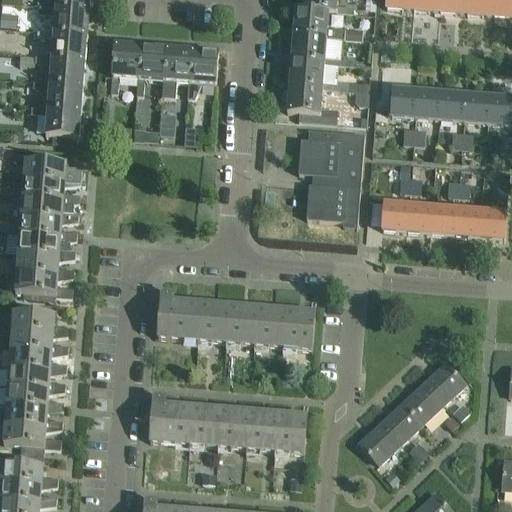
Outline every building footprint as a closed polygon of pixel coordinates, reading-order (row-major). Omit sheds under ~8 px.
[(54,0),(54,11),(89,14),(90,0),(54,0)] [(303,0),(302,13),(328,15),(354,17),(354,10),(336,8),(336,0),(303,0)] [(386,0),(386,13),(413,15),(414,0),(386,0)] [(414,0),(413,15),(440,17),(441,0),(414,0)] [(441,0),(440,17),(467,19),(468,0),(441,0)] [(468,0),(467,19),(494,21),(495,0),(468,0)] [(511,0),(495,0),(494,21),(511,22),(511,0)] [(53,19),(52,36),(53,36),(53,37),(87,40),(89,14),(54,11),(39,10),(39,18),(53,19)] [(294,15),(292,41),(326,43),(342,45),(343,34),(327,32),(328,15),(302,13),(302,15),(294,15)] [(0,30),(17,32),(18,19),(0,17),(0,23),(0,30)] [(364,34),(345,33),(345,44),(363,45),(364,34)] [(51,43),(50,61),(52,61),(52,62),(85,64),(87,40),(53,37),(53,36),(52,36),(36,34),(36,41),(51,43)] [(292,41),(290,65),(324,68),(324,69),(340,70),(340,69),(353,70),(353,66),(350,64),(340,64),(324,62),(326,43),(292,41)] [(119,83),(137,85),(137,83),(138,83),(140,50),(115,48),(111,98),(118,98),(119,83)] [(137,83),(137,85),(136,100),(142,100),(144,85),(162,87),(162,85),(165,52),(140,50),(138,83),(137,83)] [(162,85),(162,87),(161,102),(176,104),(177,88),(188,89),(188,87),(191,54),(165,52),(162,85)] [(188,87),(188,89),(187,104),(193,104),(194,104),(201,90),(215,91),(218,56),(191,54),(188,87)] [(49,68),(48,87),(49,87),(49,88),(83,91),(85,64),(52,62),(52,61),(50,61),(34,60),(34,67),(49,68)] [(290,65),(288,91),(322,94),(322,95),(338,96),(339,89),(322,88),(324,69),(324,68),(290,65)] [(47,94),(46,111),(47,111),(47,112),(81,115),(83,91),(49,88),(49,87),(48,87),(33,85),(32,92),(47,94)] [(347,96),(356,96),(369,98),(370,88),(348,86),(347,96)] [(322,95),(322,94),(288,91),(286,116),(336,120),(337,113),(320,112),(322,95)] [(390,121),(416,123),(418,97),(392,95),(390,121)] [(355,106),(359,110),(368,110),(369,98),(356,96),(355,106)] [(418,97),(416,123),(441,125),(442,99),(418,97)] [(442,99),(441,125),(465,127),(466,101),(442,99)] [(466,101),(465,127),(489,129),(490,103),(466,101)] [(511,104),(490,103),(489,129),(511,131),(511,122),(511,104)] [(10,109),(0,108),(0,118),(9,119),(10,109)] [(79,142),(81,115),(47,112),(47,111),(46,111),(31,110),(31,117),(45,118),(44,139),(79,142)] [(161,118),(160,141),(174,142),(176,119),(161,118)] [(102,129),(101,143),(114,143),(115,130),(102,129)] [(186,131),(184,149),(197,150),(198,132),(186,131)] [(135,133),(134,146),(144,147),(144,146),(145,135),(145,134),(135,133)] [(402,149),(414,150),(416,134),(403,133),(402,149)] [(416,134),(414,150),(424,151),(425,135),(416,134)] [(311,191),(308,191),(306,224),(342,227),(342,232),(357,233),(364,140),(308,136),(307,146),(300,145),(298,179),(312,180),(311,191)] [(450,155),(462,155),(464,138),(452,137),(450,155)] [(464,138),(462,155),(472,156),(473,139),(464,138)] [(511,142),(500,141),(499,159),(510,159),(511,142)] [(24,165),(23,184),(64,187),(64,190),(80,188),(80,180),(65,179),(66,168),(42,166),(43,159),(14,157),(14,164),(24,165)] [(401,169),(400,182),(401,182),(411,183),(412,170),(401,169)] [(401,182),(399,197),(410,198),(411,183),(401,182)] [(411,183),(410,198),(420,199),(421,184),(411,183)] [(23,184),(21,202),(78,207),(79,199),(63,198),(64,190),(64,187),(23,184)] [(446,202),(458,203),(459,187),(448,186),(446,202)] [(459,187),(458,203),(468,204),(469,188),(459,187)] [(507,192),(497,191),(496,206),(506,207),(507,192)] [(21,202),(20,221),(61,224),(61,227),(77,225),(77,218),(62,217),(62,208),(78,207),(21,202)] [(382,230),(382,235),(406,237),(407,237),(409,211),(384,209),(382,230)] [(409,211),(407,237),(430,239),(431,239),(433,213),(430,213),(409,211)] [(433,213),(431,239),(454,240),(456,241),(458,215),(456,215),(433,213)] [(458,215),(456,241),(478,242),(480,217),(471,216),(458,215)] [(480,217),(478,242),(480,243),(503,244),(505,219),(480,217)] [(20,221),(18,240),(60,243),(60,245),(69,245),(75,244),(76,236),(60,235),(61,227),(61,224),(20,221)] [(18,240),(17,259),(58,262),(58,264),(74,262),(74,255),(70,254),(69,245),(60,245),(60,243),(18,240)] [(17,259),(16,278),(57,281),(57,283),(72,281),(73,274),(57,273),(58,264),(58,262),(17,259)] [(56,292),(57,283),(57,281),(16,278),(14,297),(55,300),(55,302),(71,302),(71,293),(56,292)] [(162,297),(162,308),(167,308),(173,309),(174,298),(174,297),(163,296),(162,297)] [(159,335),(159,343),(196,346),(198,346),(201,311),(199,311),(173,309),(167,308),(162,308),(161,313),(159,335)] [(201,311),(198,346),(224,348),(226,348),(229,314),(226,313),(201,311)] [(229,314),(226,348),(251,350),(253,350),(255,351),(258,316),(257,316),(254,316),(229,314)] [(13,316),(11,335),(52,339),(52,340),(69,339),(69,332),(53,330),(54,319),(13,316)] [(258,316),(255,351),(282,353),(286,318),(285,318),(258,316)] [(286,318),(282,353),(313,355),(315,321),(286,318)] [(11,335),(10,354),(51,357),(51,359),(67,358),(68,350),(52,349),(52,340),(52,339),(11,335)] [(10,354),(8,373),(50,376),(49,378),(66,377),(66,369),(50,368),(51,359),(51,357),(10,354)] [(425,388),(445,409),(466,389),(447,368),(425,388)] [(8,373),(7,392),(48,395),(48,396),(64,395),(65,387),(49,386),(49,378),(50,376),(8,373)] [(292,382),(280,381),(279,390),(291,391),(292,382)] [(425,388),(402,409),(423,430),(445,409),(425,388)] [(7,392),(5,411),(46,414),(46,416),(63,415),(63,407),(47,406),(48,396),(48,395),(7,392)] [(153,400),(152,412),(164,413),(166,413),(167,401),(166,401),(153,400)] [(470,417),(462,408),(452,417),(460,426),(470,417)] [(381,429),(401,450),(423,430),(402,409),(381,429)] [(5,411),(4,429),(45,432),(45,434),(61,433),(62,425),(46,424),(46,416),(46,414),(5,411)] [(152,412),(149,446),(159,447),(189,450),(190,450),(193,415),(166,413),(164,413),(152,412)] [(193,415),(190,450),(216,452),(218,452),(221,417),(219,417),(193,415)] [(221,417),(218,452),(246,454),(248,420),(221,417)] [(248,420),(246,454),(274,457),(277,422),(276,422),(248,420)] [(452,420),(445,427),(452,435),(459,428),(452,420)] [(277,422),(274,457),(303,459),(306,424),(277,422)] [(2,448),(4,448),(22,450),(21,459),(31,460),(43,460),(43,453),(59,454),(60,444),(44,443),(45,434),(45,432),(4,429),(2,448)] [(379,470),(401,450),(381,429),(360,449),(379,470)] [(429,457),(419,446),(409,456),(419,466),(429,457)] [(1,467),(0,481),(0,486),(40,489),(40,491),(56,490),(57,483),(41,481),(42,470),(30,469),(31,460),(21,459),(6,458),(6,467),(1,467)] [(503,494),(511,495),(511,466),(505,465),(503,494)] [(385,482),(392,489),(393,490),(400,483),(392,475),(385,482)] [(215,479),(203,478),(202,488),(215,489),(215,479)] [(302,483),(291,482),(290,495),(301,496),(302,483)] [(0,486),(0,505),(39,508),(39,511),(55,510),(55,502),(40,501),(40,491),(40,489),(0,486)] [(448,511),(436,499),(421,511),(448,511)] [(145,504),(143,511),(157,511),(158,504),(154,504),(145,503),(145,504)]
